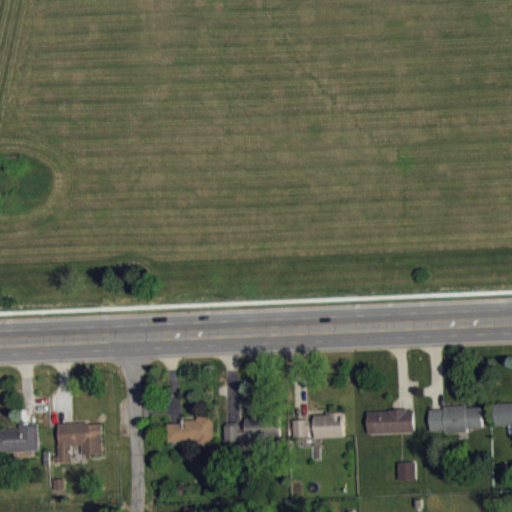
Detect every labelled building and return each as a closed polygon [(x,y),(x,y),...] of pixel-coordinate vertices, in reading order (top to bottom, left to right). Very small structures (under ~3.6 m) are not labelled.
[(511,401),(494,402),(495,423),(509,423),(509,432),(511,432),(511,401)] [(429,409),(430,429),(445,428),(445,431),(467,430),(467,427),(482,426),(481,406),(466,406),(466,403),(444,404),(444,408),(429,409)] [(367,410),(368,431),(414,429),(413,409),(408,409),(408,407),(390,408),(390,409),(367,410)] [(294,435),(294,419),(309,418),(309,420),(315,420),(315,413),(330,413),(330,411),(344,411),(345,435),(316,436),(315,429),(309,429),(309,435),(294,435)] [(239,421),(227,421),(227,424),(225,424),(226,439),(242,439),(242,436),(246,436),(246,437),(254,436),(254,439),(269,439),(269,435),(281,435),(280,414),(246,416),(246,427),(241,427),(241,424),(239,424),(239,421)] [(168,423),(168,440),(191,439),(192,443),(199,443),(199,444),(214,443),(213,415),(197,416),(197,419),(182,419),(182,422),(168,423)] [(54,460),(54,455),(59,455),(59,422),(89,421),(89,423),(101,422),(103,452),(82,453),(82,444),(71,444),(71,460),(54,460)] [(0,428),(0,451),(39,449),(38,422),(20,424),(20,428),(0,428)] [(416,460),(416,478),(398,478),(398,460),(416,460)] [(54,478),(54,488),(66,488),(65,477),(54,478)]
